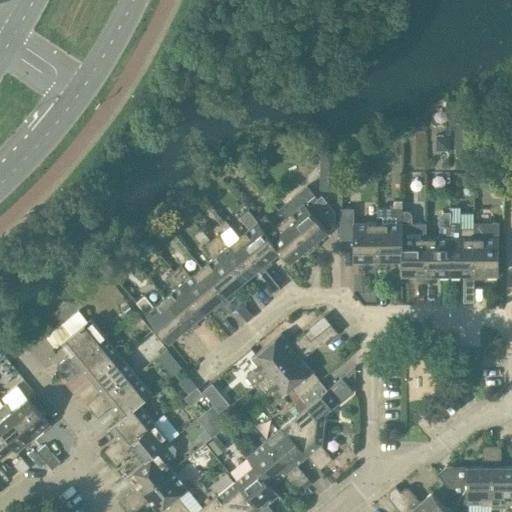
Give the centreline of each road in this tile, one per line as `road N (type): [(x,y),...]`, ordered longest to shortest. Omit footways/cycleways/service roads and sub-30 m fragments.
road 1 (residential): [(206,370),(310,294),(368,316)]
road 2 (residential): [(368,316),(369,485)]
road 3 (residential): [(369,485),(399,458),(435,458),(484,411)]
road 4 (residential): [(511,316),(368,316)]
road 5 (residential): [(73,465),(88,442),(30,369)]
